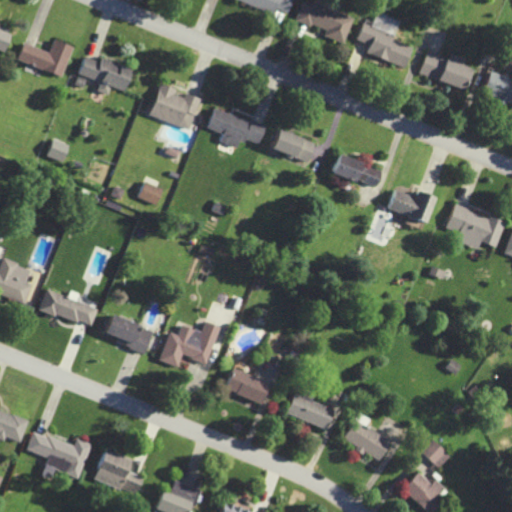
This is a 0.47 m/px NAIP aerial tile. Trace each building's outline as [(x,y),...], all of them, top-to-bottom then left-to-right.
[(292,0),(237,0),(273,14),(275,8),(287,13),(292,0)] [(324,36),(344,43),(353,19),(302,1),(296,20),(326,30),(324,36)] [(356,40),(369,44),(366,53),(405,67),(412,47),(392,40),(394,35),(362,23),(356,40)] [(0,51),(2,52),(10,30),(0,25),(0,51)] [(72,47),(53,40),(49,52),(23,43),(17,60),(62,76),(72,47)] [(419,73),(464,90),(472,68),(463,65),(466,58),(452,53),(450,60),(427,51),(419,73)] [(77,74),(99,82),(96,90),(107,95),(110,87),(123,91),(130,68),(99,57),(98,61),(83,56),(77,74)] [(511,104),(511,79),(490,71),(481,93),(511,104)] [(188,130),(200,98),(185,93),(183,97),(175,94),(176,89),(160,83),(148,116),(188,130)] [(265,125),(213,108),(207,128),(222,133),(219,142),(236,147),(240,138),(258,144),(265,125)] [(314,143),(278,129),(271,149),(307,162),(314,143)] [(46,156),(62,162),(68,145),(52,139),(46,156)] [(382,170),(338,154),(331,172),(375,188),(382,170)] [(137,197),(155,205),(162,189),(144,181),(137,197)] [(434,197),(414,190),(412,195),(395,189),(388,208),(408,216),(405,223),(423,229),(434,197)] [(496,247),(504,222),(454,204),(446,228),(458,232),(455,241),(477,248),(480,242),(496,247)] [(0,293),(24,303),(31,285),(25,283),(30,269),(2,258),(0,264),(0,293)] [(90,327),(97,308),(46,290),(39,309),(90,327)] [(144,353),(153,330),(111,315),(104,333),(117,338),(115,342),(144,353)] [(158,360),(177,367),(181,355),(206,364),(219,327),(204,322),(200,332),(181,325),(177,335),(169,331),(158,360)] [(268,383),(232,368),(223,389),(260,404),(268,383)] [(326,428),(333,409),(292,394),(285,414),(326,428)] [(0,438),(5,440),(6,437),(20,442),(29,419),(0,408),(0,438)] [(389,441),(364,426),(368,419),(357,413),(341,439),(376,461),(389,441)] [(78,478),(90,444),(76,439),(74,446),(32,431),(26,450),(47,457),(44,466),(78,478)] [(421,452),(439,468),(450,456),(433,439),(421,452)] [(130,459),(104,449),(93,478),(135,495),(142,477),(125,471),(130,459)] [(434,480),(430,484),(416,472),(401,489),(425,511),(430,511),(448,493),(434,480)] [(160,490),(153,510),(159,511),(185,511),(188,505),(193,507),(199,490),(173,480),(169,493),(160,490)] [(249,511),(250,511),(222,501),(218,511),(249,511)]
